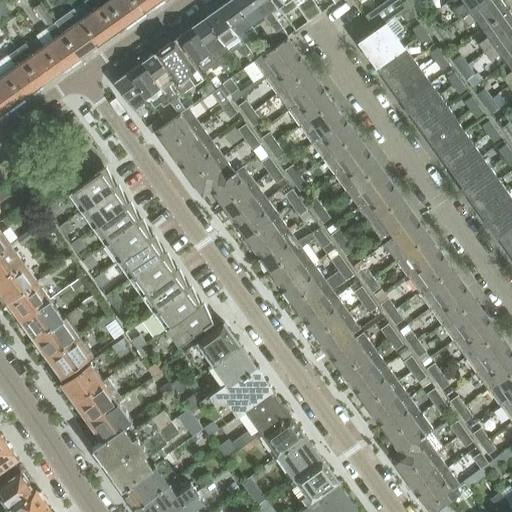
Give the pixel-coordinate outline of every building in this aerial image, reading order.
[(0,18),(16,7),(10,0),(1,0),(0,1),(0,18)] [(85,0),(93,11),(82,19),(98,42),(113,32),(113,33),(119,30),(118,28),(121,26),(104,3),(101,5),(97,0),(85,0)] [(107,0),(108,1),(104,3),(121,26),(124,24),(125,25),(130,21),(129,20),(144,10),(136,0),(107,0)] [(136,0),(144,10),(158,0),(158,1),(159,0),(136,0)] [(245,29),(251,24),(234,0),(229,0),(219,7),(245,43),(251,38),(245,29)] [(254,0),(234,0),(251,24),(258,20),(275,44),(282,39),(254,0)] [(277,19),(284,14),(274,0),(254,0),(282,39),(288,35),(277,19)] [(294,0),(274,0),(284,14),(295,29),(307,21),(308,21),(309,21),(294,0)] [(294,0),(309,21),(322,11),(314,0),(294,0)] [(400,0),(385,0),(365,15),(376,29),(387,21),(406,8),(400,0)] [(421,0),(414,0),(411,2),(419,12),(427,7),(421,0)] [(463,0),(465,2),(454,9),(461,18),(486,0),(463,0)] [(502,0),(486,0),(461,18),(466,26),(477,19),(483,28),(509,9),(502,0)] [(54,38),(44,46),(60,70),(75,59),(75,60),(80,57),(55,22),(41,2),(33,8),(47,27),(47,28),(54,38)] [(408,6),(401,12),(406,20),(414,15),(408,6)] [(219,7),(206,17),(231,52),(238,47),(244,56),(245,55),(250,62),(256,58),(245,43),(219,7)] [(489,36),(478,43),(485,52),(511,32),(511,13),(509,9),(483,28),(489,36)] [(84,52),(98,42),(82,19),(71,26),(64,16),(55,22),(80,57),(85,53),(84,52)] [(206,17),(192,26),(218,61),(220,64),(227,59),(225,56),(231,52),(206,17)] [(437,20),(429,26),(436,36),(444,30),(437,20)] [(359,41),(368,54),(396,33),(387,21),(376,29),(359,41)] [(412,28),(418,37),(426,31),(420,23),(412,28)] [(192,26),(179,36),(204,71),(211,66),(213,69),(220,64),(218,61),(192,26)] [(451,40),(448,36),(450,34),(446,28),(444,30),(436,36),(443,45),(451,40)] [(426,31),(418,37),(424,45),(432,39),(426,31)] [(511,32),(485,52),(491,60),(501,53),(507,62),(511,58),(511,32)] [(396,33),(368,54),(377,66),(406,45),(405,44),(404,45),(396,33)] [(201,73),(204,71),(179,36),(156,52),(175,79),(175,78),(183,90),(203,76),(201,73)] [(287,37),(254,60),(263,73),(240,90),(243,94),(266,77),(299,53),(287,37)] [(26,43),(17,49),(42,84),(47,80),(46,79),(60,70),(44,46),(33,53),(26,43)] [(378,65),(386,77),(414,57),(406,45),(377,66),(378,65)] [(430,52),(436,61),(444,55),(438,47),(430,52)] [(17,49),(9,55),(17,65),(6,73),(23,96),(37,86),(37,87),(42,84),(17,49)] [(156,52),(142,62),(170,101),(177,96),(168,84),(175,79),(156,52)] [(266,77),(277,93),(310,69),(299,53),(266,77)] [(461,54),(453,60),(460,69),(468,64),(461,54)] [(444,55),(436,61),(442,69),(450,64),(444,55)] [(414,57),(386,77),(395,89),(423,69),(414,57)] [(511,68),(511,70),(503,77),(509,86),(511,83),(511,58),(507,62),(511,68)] [(142,62),(129,71),(154,107),(161,102),(164,106),(170,101),(142,62)] [(468,64),(460,69),(467,79),(475,74),(468,64)] [(277,93),(289,109),(322,86),(310,69),(277,93)] [(395,89),(403,101),(432,81),(423,69),(395,89)] [(154,107),(129,71),(116,81),(141,116),(148,111),(150,113),(157,110),(154,107)] [(447,77),(453,85),(461,79),(455,71),(447,77)] [(8,106),(23,96),(6,73),(0,77),(0,104),(4,111),(9,108),(8,106)] [(231,77),(223,83),(231,94),(238,88),(231,77)] [(467,88),(461,79),(453,85),(459,93),(467,88)] [(211,80),(203,86),(208,93),(216,87),(211,80)] [(403,101),(412,113),(440,93),(432,81),(403,101)] [(289,109),(301,125),(334,102),(322,86),(289,109)] [(485,88),(477,93),(484,103),(492,98),(485,88)] [(215,97),(222,107),(230,101),(223,91),(215,97)] [(412,113),(421,126),(449,105),(440,93),(412,113)] [(472,95),(464,101),(470,109),(478,104),(472,95)] [(175,107),(176,109),(175,109),(178,114),(189,106),(195,103),(190,96),(175,107)] [(492,98),(484,103),(491,113),(499,107),(492,98)] [(246,99),(239,105),(246,115),(254,110),(246,99)] [(238,112),(230,101),(222,107),(230,117),(238,112)] [(301,125),(312,142),(345,118),(334,102),(301,125)] [(484,112),(478,104),(470,109),(476,117),(484,112)] [(421,126),(429,138),(458,117),(449,105),(421,126)] [(156,130),(168,146),(200,123),(189,106),(178,114),(166,123),(156,130)] [(175,109),(163,119),(166,123),(178,114),(175,109)] [(254,110),(246,115),(254,126),(261,120),(254,110)] [(429,138),(438,150),(465,130),(458,119),(458,117),(429,138)] [(312,142),(324,158),(357,134),(345,118),(312,142)] [(162,119),(149,128),(152,132),(156,130),(166,123),(163,119),(162,119)] [(490,119),(482,125),(488,133),(495,128),(490,119)] [(511,124),(509,121),(501,127),(509,137),(511,134),(511,124)] [(168,146),(179,163),(212,139),(200,123),(168,146)] [(238,129),(246,139),(253,134),(246,123),(238,129)] [(495,128),(488,133),(494,142),(501,136),(495,128)] [(438,150),(447,162),(474,142),(465,130),(438,150)] [(262,137),(269,147),(277,142),(270,132),(262,137)] [(253,134),(246,139),(253,150),(261,144),(253,134)] [(324,158),(336,174),(369,151),(357,134),(324,158)] [(212,139),(179,163),(191,179),(224,156),(212,139)] [(277,142),(269,147),(277,158),(284,152),(277,142)] [(447,162),(455,174),(483,154),(474,142),(447,162)] [(499,149),(505,157),(511,151),(511,150),(506,143),(499,149)] [(336,174),(347,190),(380,167),(369,151),(336,174)] [(463,186),(463,187),(491,166),(483,154),(455,174),(464,185),(463,186)] [(224,156),(191,179),(203,195),(211,189),(235,171),(224,156)] [(261,161),(269,172),(277,166),(269,156),(261,161)] [(285,169),(292,180),(300,174),(293,164),(285,169)] [(94,174),(69,192),(81,210),(116,185),(107,165),(94,174)] [(211,189),(223,205),(255,181),(244,165),(235,171),(211,189)] [(277,166),(269,172),(276,182),(284,177),(277,166)] [(463,187),(472,199),(500,179),(491,166),(463,187)] [(347,190),(359,207),(392,183),(380,167),(347,190)] [(300,174),(292,180),(300,190),(307,185),(300,174)] [(472,199),(481,211),(509,191),(500,179),(472,199)] [(223,205),(235,222),(267,197),(255,181),(223,205)] [(116,185),(81,210),(94,227),(128,202),(119,182),(116,185)] [(359,207),(371,223),(404,199),(392,183),(359,207)] [(285,194),(292,204),(300,199),(292,188),(285,194)] [(511,195),(509,191),(481,211),(489,223),(511,206),(511,195)] [(308,202),(316,212),(323,207),(316,196),(308,202)] [(235,222),(247,238),(279,214),(267,197),(235,222)] [(128,202),(94,227),(106,244),(140,219),(131,199),(128,202)] [(300,199),(292,204),(300,214),(307,209),(300,199)] [(404,199),(371,223),(382,239),(390,232),(392,234),(416,217),(404,199)] [(56,202),(48,208),(54,217),(62,211),(56,202)] [(511,206),(489,223),(498,235),(511,224),(511,206)] [(331,217),(323,207),(316,212),(323,222),(331,217)] [(13,211),(3,219),(7,226),(18,218),(13,211)] [(247,238),(258,254),(290,230),(279,214),(247,238)] [(140,219),(106,244),(118,260),(152,235),(144,216),(140,219)] [(393,237),(385,243),(396,258),(429,235),(416,217),(392,234),(393,237)] [(68,219),(60,226),(66,234),(74,228),(68,219)] [(511,224),(498,235),(499,235),(507,247),(511,243),(511,224)] [(0,251),(11,244),(0,228),(0,251)] [(331,234),(339,244),(346,239),(339,229),(331,234)] [(258,254),(270,270),(302,246),(290,230),(258,254)] [(331,242),(323,231),(315,237),(323,247),(331,242)] [(25,232),(17,238),(22,245),(30,239),(25,232)] [(152,235),(118,260),(130,277),(164,252),(156,233),(152,235)] [(429,235),(396,258),(407,274),(440,251),(429,235)] [(80,237),(71,243),(78,252),(86,246),(80,237)] [(346,239),(339,244),(346,255),(354,249),(346,239)] [(0,251),(0,279),(24,262),(11,244),(0,251)] [(270,270),(282,287),(314,262),(302,246),(270,270)] [(164,252),(130,277),(142,294),(177,269),(168,250),(164,252)] [(440,251),(407,274),(419,290),(452,267),(440,251)] [(92,253),(83,258),(89,268),(98,263),(92,253)] [(331,259),(339,269),(346,264),(339,253),(331,259)] [(73,255),(65,261),(68,266),(77,260),(73,255)] [(0,279),(0,289),(1,292),(1,294),(4,298),(6,299),(8,301),(37,280),(24,262),(0,279)] [(282,287),(293,303),(325,278),(314,262),(282,287)] [(346,264),(339,269),(346,279),(354,274),(346,264)] [(365,266),(358,271),(365,281),(373,276),(365,266)] [(177,269),(142,294),(154,311),(189,286),(180,267),(177,269)] [(464,283),(452,267),(419,290),(430,307),(464,283)] [(109,280),(103,271),(94,277),(101,286),(109,280)] [(86,273),(70,284),(74,290),(90,279),(86,273)] [(380,286),(373,276),(365,281),(373,292),(380,286)] [(325,278),(293,303),(305,319),(337,295),(325,278)] [(37,280),(8,301),(14,310),(14,312),(17,317),(19,317),(21,319),(50,298),(37,280)] [(475,300),(464,283),(430,307),(442,323),(475,300)] [(189,286),(154,311),(167,328),(187,313),(201,303),(192,284),(189,286)] [(355,291),(362,301),(369,296),(362,286),(355,291)] [(121,298),(114,289),(106,295),(112,304),(121,298)] [(101,298),(97,293),(83,303),(87,308),(101,298)] [(305,319),(317,335),(349,311),(337,295),(305,319)] [(377,306),(369,296),(362,301),(369,312),(377,306)] [(21,319),(27,328),(27,330),(30,334),(32,335),(34,338),(64,317),(50,298),(21,319)] [(381,303),(388,313),(396,308),(389,298),(381,303)] [(187,313),(167,328),(179,345),(213,321),(204,300),(201,303),(187,313)] [(487,316),(475,300),(442,323),(454,339),(487,316)] [(126,306),(117,312),(124,321),(132,315),(126,306)] [(396,308),(388,313),(396,324),(403,318),(396,308)] [(349,311),(317,335),(329,353),(353,336),(352,334),(360,327),(349,311)] [(111,312),(97,322),(101,328),(106,325),(115,318),(111,312)] [(64,317),(34,338),(48,357),(79,335),(65,316),(64,317)] [(487,316),(454,339),(465,356),(499,332),(487,316)] [(115,318),(106,325),(114,338),(124,331),(115,318)] [(213,321),(179,345),(183,351),(185,349),(224,321),(217,318),(213,321)] [(224,321),(192,344),(184,350),(197,367),(205,362),(209,367),(241,344),(224,321)] [(389,323),(381,328),(389,338),(396,333),(389,323)] [(400,330),(411,345),(418,340),(408,325),(400,330)] [(353,336),(329,353),(342,372),(375,348),(363,331),(355,338),(353,336)] [(499,332),(465,356),(477,372),(510,349),(499,332)] [(404,343),(396,333),(389,338),(396,349),(404,343)] [(140,334),(131,340),(137,349),(146,342),(140,334)] [(79,335),(48,357),(62,376),(93,354),(79,335)] [(123,337),(112,346),(117,353),(128,345),(123,337)] [(418,340),(411,345),(419,356),(426,351),(418,340)] [(241,344),(209,367),(222,385),(223,384),(226,389),(257,367),(241,344)] [(342,372),(354,388),(387,364),(375,348),(342,372)] [(511,351),(510,349),(477,372),(489,388),(511,371),(511,351)] [(412,355),(404,361),(411,371),(419,366),(412,355)] [(62,382),(68,391),(67,393),(71,398),(73,398),(75,400),(104,380),(90,361),(62,382)] [(156,362),(148,368),(154,376),(163,371),(156,362)] [(427,368),(434,378),(442,373),(435,362),(427,368)] [(387,364),(354,388),(366,404),(399,380),(387,364)] [(419,366),(411,371),(419,381),(427,376),(419,366)] [(222,385),(200,401),(206,410),(225,397),(238,415),(240,414),(240,413),(274,389),(267,381),(257,367),(226,389),(223,384),(222,385)] [(511,371),(489,388),(500,404),(511,396),(511,371)] [(450,383),(442,373),(434,378),(442,389),(450,383)] [(179,377),(171,382),(175,388),(177,390),(184,385),(179,377)] [(171,382),(169,379),(157,388),(163,396),(175,388),(171,382)] [(104,380),(75,400),(81,409),(81,412),(85,417),(88,419),(90,421),(119,401),(104,380)] [(366,404),(378,420),(410,397),(399,380),(366,404)] [(427,393),(435,404),(442,398),(435,387),(427,393)] [(251,428),(232,442),(237,449),(245,444),(290,412),(280,398),(274,389),(240,413),(240,414),(251,428)] [(194,393),(184,400),(190,408),(200,402),(194,393)] [(450,400),(458,411),(465,405),(458,395),(450,400)] [(511,396),(500,404),(511,421),(511,420),(511,396)] [(378,420),(389,436),(422,413),(410,397),(378,420)] [(442,398),(435,404),(442,414),(450,408),(442,398)] [(101,437),(103,439),(124,424),(131,419),(119,401),(90,421),(96,430),(96,433),(99,437),(101,437)] [(465,405),(458,411),(465,421),(473,415),(465,405)] [(103,439),(93,446),(107,467),(159,431),(172,421),(163,410),(151,419),(150,418),(130,433),(124,424),(103,439)] [(189,410),(180,416),(187,426),(196,420),(189,410)] [(290,412),(245,444),(248,449),(261,439),(274,457),(306,435),(300,426),(290,412)] [(425,435),(434,429),(422,413),(389,436),(401,452),(425,435)] [(450,425),(458,436),(465,430),(458,420),(450,425)] [(153,465),(147,457),(180,433),(172,421),(159,431),(107,467),(122,487),(153,465)] [(213,421),(204,428),(209,435),(219,429),(213,421)] [(473,433),(481,443),(488,437),(481,427),(473,433)] [(465,430),(458,436),(465,446),(473,440),(465,430)] [(1,433),(0,434),(0,473),(16,463),(19,460),(1,433)] [(306,435),(274,457),(291,480),(322,457),(312,444),(312,443),(306,435)] [(401,452),(392,458),(404,475),(437,451),(425,435),(401,452)] [(488,437),(481,443),(488,453),(496,448),(488,437)] [(511,448),(510,446),(501,453),(506,460),(510,457),(511,448)] [(437,451),(404,475),(416,491),(449,468),(437,451)] [(473,457),(480,468),(482,467),(488,462),(481,452),(473,457)] [(487,474),(506,460),(501,453),(488,462),(482,467),(487,474)] [(339,481),(339,480),(322,457),(291,480),(307,503),(339,481)] [(153,465),(122,487),(135,505),(169,481),(156,462),(153,465)] [(18,466),(0,478),(0,484),(21,470),(18,466)] [(480,468),(464,480),(469,487),(487,474),(482,467),(480,468)] [(460,483),(449,468),(416,491),(427,507),(439,498),(446,493),(460,483)] [(35,489),(21,470),(0,484),(0,499),(8,510),(37,489),(36,488),(35,489)] [(209,472),(199,479),(204,486),(214,479),(209,472)] [(251,478),(243,484),(258,504),(266,498),(251,478)] [(464,480),(460,483),(446,493),(451,501),(469,487),(464,480)] [(169,481),(135,505),(140,511),(167,511),(197,491),(191,482),(177,492),(169,481)] [(339,481),(307,503),(308,504),(296,511),(361,511),(362,511),(344,487),(343,487),(341,484),(341,483),(339,481)] [(235,482),(227,487),(233,496),(241,490),(235,482)] [(37,489),(8,510),(9,509),(11,511),(44,511),(50,508),(44,499),(44,495),(41,491),(38,490),(37,489)] [(197,491),(167,511),(191,511),(190,510),(204,500),(197,491)] [(492,497),(502,511),(511,511),(511,507),(506,499),(501,491),(492,497)] [(446,493),(439,498),(445,506),(451,501),(446,493)] [(276,511),(266,498),(258,504),(264,511),(276,511)]
